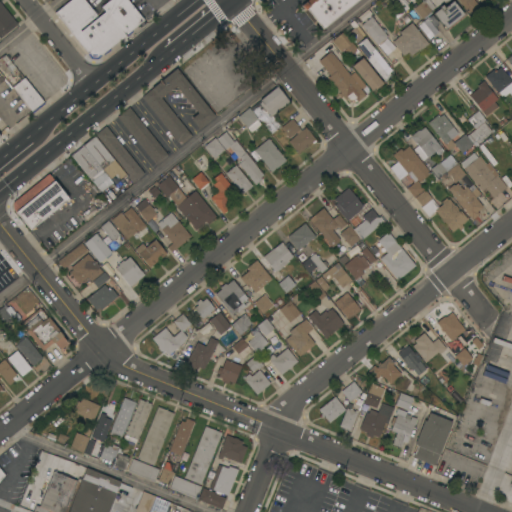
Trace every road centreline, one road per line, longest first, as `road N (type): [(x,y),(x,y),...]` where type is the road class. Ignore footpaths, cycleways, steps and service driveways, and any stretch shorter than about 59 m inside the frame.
road 1 (residential): [(511,15),(0,433)]
road 2 (residential): [(0,229),(96,353),(407,481)]
road 3 (residential): [(228,0),(492,323)]
road 4 (residential): [(511,220),(284,412),(248,511)]
